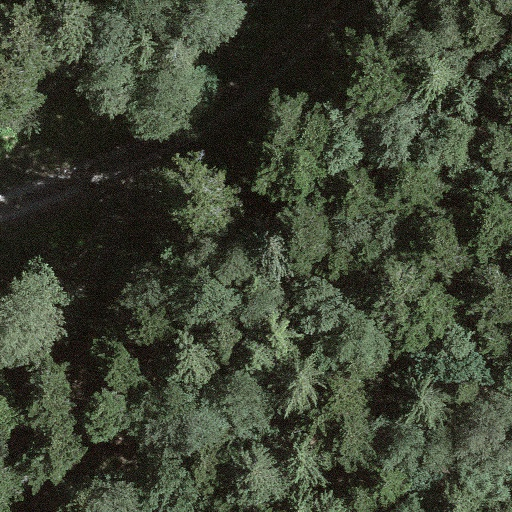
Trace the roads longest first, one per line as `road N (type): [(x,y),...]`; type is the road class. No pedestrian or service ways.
road 1 (track): [(364,0),(150,161)]
road 2 (track): [(150,161),(102,258),(0,366)]
road 3 (track): [(0,205),(150,161)]
